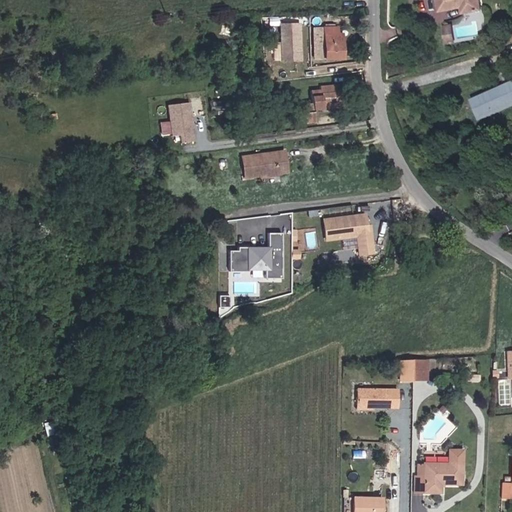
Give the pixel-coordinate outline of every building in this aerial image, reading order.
[(465,16),(480,12),(477,0),(435,0),(439,16),(464,10),(465,16)] [(446,43),(457,41),(454,23),(444,24),(446,43)] [(304,65),(305,29),(286,29),(285,65),(304,65)] [(320,66),(340,65),(340,40),(336,40),(336,31),(320,32),(320,66)] [(511,83),(467,105),(475,121),(503,108),(499,101),(511,94),(511,83)] [(316,106),(334,104),(331,86),(312,90),(313,96),(304,98),(305,109),(297,110),(300,130),(311,128),(308,112),(317,110),(316,106)] [(511,94),(499,101),(503,108),(511,103),(511,94)] [(171,135),(178,134),(180,142),(196,140),(190,100),(167,104),(171,135)] [(318,115),(335,112),(334,104),(316,106),(317,110),(318,115)] [(258,177),(271,176),(271,156),(235,157),(236,178),(258,177)] [(271,176),(281,176),(281,156),(271,156),(271,176)] [(369,212),(322,216),(324,240),(344,239),(345,246),(356,246),(357,255),(372,254),(369,212)] [(236,250),(228,250),(228,269),(264,269),(264,277),(281,277),(281,232),(267,232),(267,245),(236,245),(236,250)] [(415,382),(428,382),(428,359),(416,360),(415,382)] [(405,382),(415,382),(416,360),(394,361),(394,365),(405,365),(405,382)] [(373,406),(401,403),(398,381),(350,386),(353,406),(372,403),(373,406)] [(428,480),(427,493),(445,494),(446,483),(466,483),(466,453),(453,453),(453,467),(428,466),(428,468),(422,467),(422,480),(428,480)] [(427,493),(428,480),(422,480),(419,480),(419,492),(427,493)] [(384,511),(385,498),(354,497),(353,511),(384,511)]
